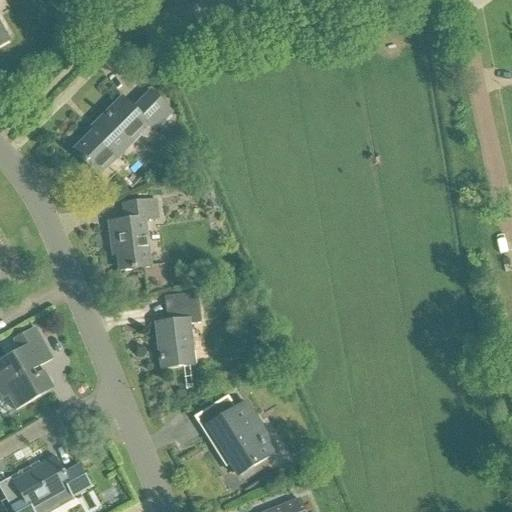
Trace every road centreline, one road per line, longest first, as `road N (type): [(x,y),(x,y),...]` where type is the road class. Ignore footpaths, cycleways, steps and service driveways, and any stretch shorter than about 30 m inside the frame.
road 1 (residential): [(118,395),(41,209),(0,153)]
road 2 (residential): [(511,240),(459,0)]
road 3 (residential): [(95,66),(147,23),(267,0)]
road 4 (residential): [(118,395),(0,452)]
road 5 (residential): [(165,511),(118,395)]
